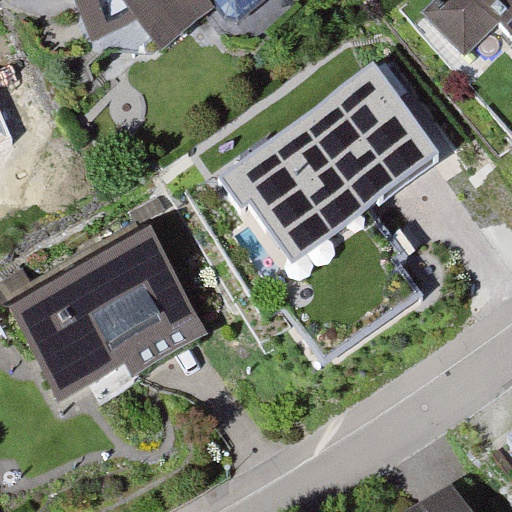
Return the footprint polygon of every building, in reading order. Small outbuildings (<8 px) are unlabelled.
[(139,54),(169,82),(222,35),(231,44),(241,46),(277,18),(262,0),(61,0),(97,71),(139,54)] [(501,63),(511,73),(511,0),(472,0),(428,45),(474,91),(501,63)] [(1,88),(26,133),(46,122),(21,77),(1,88)] [(0,190),(32,177),(0,98),(0,190)] [(350,246),(363,263),(443,203),(371,108),(274,181),(264,167),(202,214),(238,261),(267,239),(301,283),(350,246)] [(152,412),(228,367),(156,244),(14,326),(76,431),(141,393),(152,412)] [(424,511),(469,511),(458,492),(424,511)] [(0,504),(0,511),(16,511),(9,499),(0,504)]
